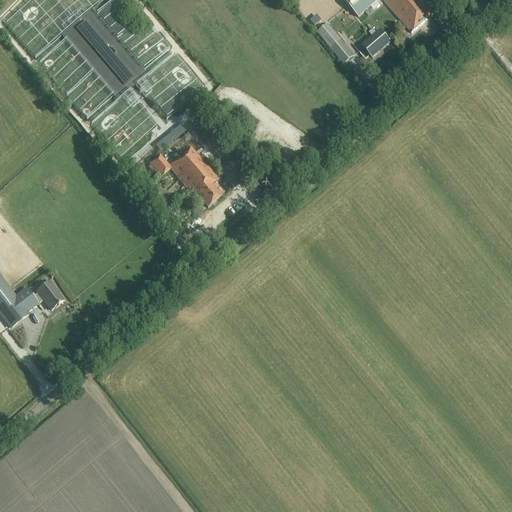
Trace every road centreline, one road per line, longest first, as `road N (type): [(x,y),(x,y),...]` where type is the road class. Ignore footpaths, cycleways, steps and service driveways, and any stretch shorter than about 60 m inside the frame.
road 1 (tertiary): [(0,442),(511,3)]
road 2 (track): [(71,381),(91,391),(188,511)]
